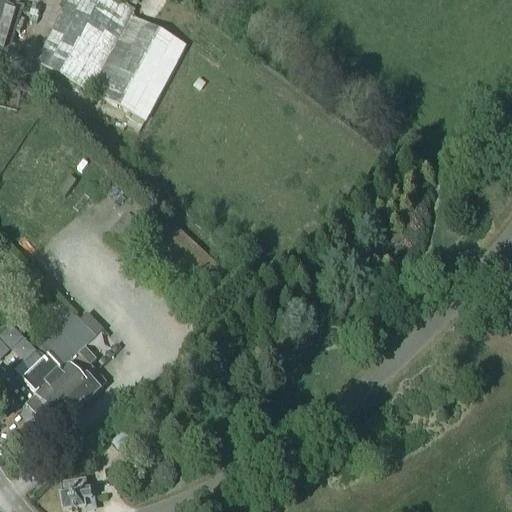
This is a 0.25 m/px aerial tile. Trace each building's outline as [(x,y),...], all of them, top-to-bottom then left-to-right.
[(146,127),(187,51),(132,21),(135,14),(105,0),(70,0),(35,67),(131,119),(143,126),(146,127)] [(0,60),(8,63),(16,35),(21,16),(0,9),(0,60)] [(131,119),(125,129),(138,136),(143,126),(131,119)] [(161,224),(139,203),(106,239),(130,262),(152,239),(149,237),(161,224)] [(219,311),(240,292),(232,283),(170,225),(167,227),(149,245),(219,311)] [(47,360),(22,384),(44,407),(43,409),(53,420),(50,423),(55,428),(58,425),(61,429),(84,407),(86,409),(100,396),(98,394),(106,387),(90,370),(96,364),(85,352),(104,334),(87,317),(80,324),(76,321),(41,353),(47,360)] [(118,454),(127,463),(129,465),(142,451),(131,441),(131,442),(118,454)] [(87,494),(85,484),(60,488),(62,499),(58,499),(60,511),(95,511),(94,504),(92,505),(90,494),(87,494)]
